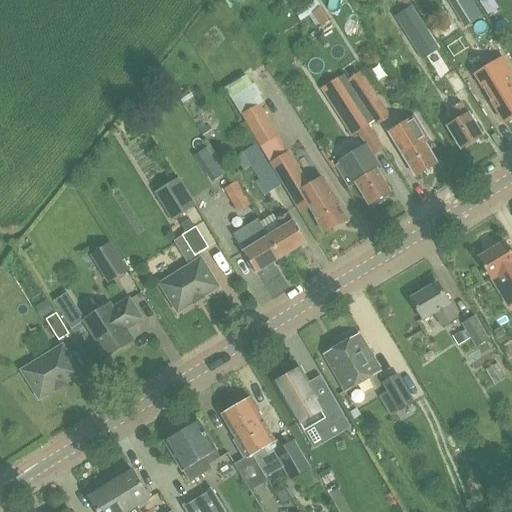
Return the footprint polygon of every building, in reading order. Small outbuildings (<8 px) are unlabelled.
[(451,0),(460,14),(473,6),(469,0),(451,0)] [(296,12),(302,21),(311,15),(306,6),(296,12)] [(313,14),(321,26),(329,21),(321,8),(313,14)] [(422,53),(434,45),(411,9),(399,17),(422,53)] [(511,74),(501,58),(475,74),(504,122),(511,117),(511,74)] [(464,99),(475,89),(461,71),(449,81),(464,99)] [(349,80),(365,103),(377,96),(361,72),(349,80)] [(346,74),(339,78),(342,84),(358,108),(365,103),(349,80),(346,74)] [(342,84),(339,78),(332,82),(336,88),(323,96),(349,137),(357,132),(368,124),(362,114),(358,108),(342,84)] [(242,114),(258,105),(261,102),(251,86),(232,97),(242,114)] [(449,126),(463,148),(483,135),(470,113),(469,114),(461,102),(452,107),(460,119),(449,126)] [(258,105),(242,114),(261,146),(277,136),(258,105)] [(399,125),(412,146),(402,153),(417,176),(437,163),(423,141),(428,138),(415,116),(399,125)] [(137,120),(127,127),(133,136),(143,129),(137,120)] [(395,120),(386,123),(398,151),(407,147),(395,120)] [(368,124),(357,132),(374,156),(386,148),(368,124)] [(202,131),(207,139),(215,134),(210,126),(202,131)] [(281,181),(269,163),(257,144),(243,153),(267,190),(281,181)] [(225,174),(207,147),(194,155),(212,182),(225,174)] [(269,163),(281,181),(300,211),(312,204),(320,217),(317,220),(325,233),(346,220),(321,178),(308,185),(288,152),(269,163)] [(341,172),(350,187),(357,182),(370,204),(372,203),(375,207),(385,200),(383,196),(391,191),(378,169),(377,170),(368,155),(341,172)] [(155,192),(172,218),(194,205),(178,179),(155,192)] [(239,198),(245,194),(237,182),(225,189),(232,199),(237,196),(239,198)] [(239,212),(251,205),(245,194),(239,198),(237,196),(232,199),(239,212)] [(270,235),(283,257),(308,242),(295,220),(270,235)] [(186,233),(184,234),(197,255),(210,248),(197,226),(186,233)] [(283,257),(269,236),(244,251),(250,261),(248,262),(255,274),(283,257)] [(511,251),(506,241),(479,258),(510,306),(511,304),(511,251)] [(92,253),(110,280),(126,270),(109,242),(92,253)] [(168,272),(192,263),(187,249),(163,259),(168,272)] [(219,287),(202,259),(162,284),(179,312),(194,302),(195,303),(204,297),(204,296),(219,287)] [(412,299),(425,320),(435,314),(443,327),(458,318),(450,304),(451,304),(438,283),(412,299)] [(85,320),(108,356),(133,340),(126,329),(143,319),(130,298),(114,309),(111,304),(85,320)] [(35,307),(42,318),(54,311),(48,300),(35,307)] [(77,307),(63,315),(72,329),(85,320),(77,307)] [(47,319),(60,340),(70,334),(57,313),(47,319)] [(477,348),(491,339),(477,315),(463,324),(466,329),(453,335),(459,345),(471,338),(477,348)] [(325,355),(347,391),(381,370),(360,334),(325,355)] [(23,370),(41,398),(56,389),(57,390),(66,384),(66,383),(81,373),(63,345),(23,370)] [(511,376),(503,362),(492,368),(504,388),(511,383),(511,376)] [(443,388),(472,387),(472,367),(443,367),(443,388)] [(330,394),(317,402),(315,398),(316,397),(300,369),(276,383),(299,423),(311,416),(320,432),(345,418),(330,394)] [(399,410),(414,401),(398,373),(383,382),(399,410)] [(310,467),(292,436),(278,445),(252,400),(239,407),(269,458),(258,464),(266,477),(284,466),(291,478),(305,470),(310,467)] [(254,457),(258,464),(269,458),(239,407),(224,416),(238,440),(236,442),(245,459),(248,457),(250,460),(254,457)] [(217,451),(198,420),(165,440),(191,482),(213,469),(206,457),(217,451)] [(318,481),(310,467),(305,470),(313,484),(318,481)] [(112,483),(129,511),(139,511),(137,507),(151,498),(133,469),(112,483)] [(129,511),(112,483),(90,496),(100,511),(129,511)] [(339,511),(350,511),(338,489),(329,494),(339,511)] [(185,507),(187,511),(222,511),(210,492),(185,507)]
